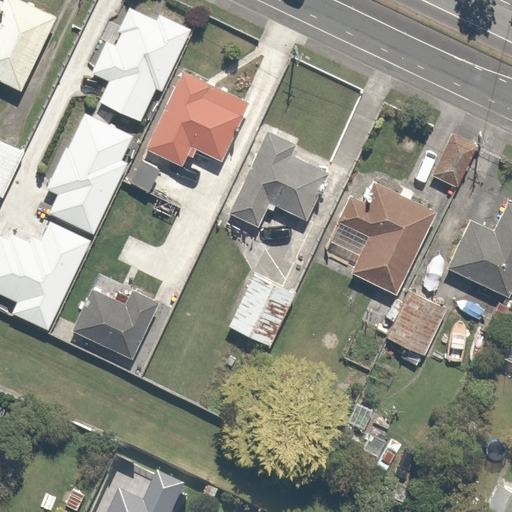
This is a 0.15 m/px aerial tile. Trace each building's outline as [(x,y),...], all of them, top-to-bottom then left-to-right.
[(0,77),(22,88),(58,14),(29,0),(3,0),(0,7),(0,77)] [(92,70),(111,78),(101,99),(142,119),(157,86),(163,89),(192,27),(161,12),(158,18),(130,5),(119,29),(123,30),(117,43),(107,39),(92,70)] [(251,100),(184,69),(147,146),(184,164),(189,153),(193,155),(198,146),(223,159),(251,100)] [(95,231),(129,160),(123,157),(135,133),(86,110),(69,145),(66,144),(47,186),(59,191),(49,211),(95,231)] [(298,141),(269,129),(230,210),(260,224),(269,206),(274,208),(276,203),(308,218),(331,170),(293,152),(298,141)] [(458,185),(478,142),(453,130),(433,173),(458,185)] [(0,193),(4,195),(24,148),(0,136),(0,193)] [(161,167),(141,158),(131,180),(151,189),(161,167)] [(360,253),(352,271),(398,292),(439,209),(375,178),(365,199),(351,193),(338,219),(341,220),(332,240),(360,253)] [(185,262),(211,207),(172,189),(146,243),(185,262)] [(495,228),(472,216),(448,265),(510,295),(511,291),(511,199),(509,198),(495,228)] [(0,231),(0,290),(18,299),(13,310),(49,327),(90,238),(51,221),(43,238),(34,234),(32,240),(11,230),(9,235),(0,231)] [(271,343),(297,290),(255,271),(230,324),(271,343)] [(93,286),(73,327),(134,357),(160,300),(134,286),(127,301),(93,286)] [(448,306),(410,288),(388,335),(425,353),(448,306)] [(511,511),(511,487),(499,482),(484,511),(511,511)]
